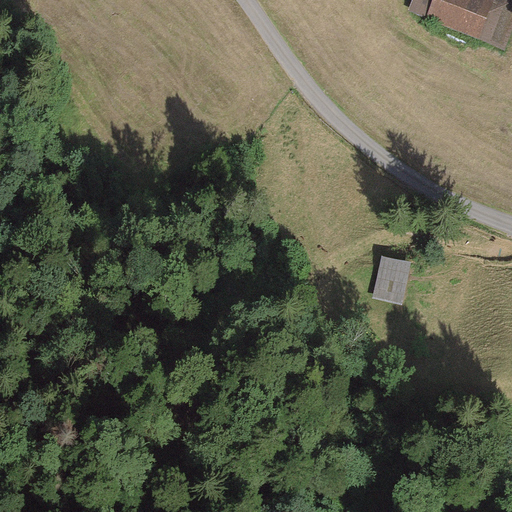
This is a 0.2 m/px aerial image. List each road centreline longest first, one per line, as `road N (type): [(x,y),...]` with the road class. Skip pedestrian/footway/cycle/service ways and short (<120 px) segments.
road 1 (track): [(511,401),(502,392),(430,392),(402,382),(332,309),(326,291),(331,268),(386,239),(511,250)]
road 2 (unclassified): [(243,0),(353,133),(436,193),(511,225)]
road 3 (track): [(157,511),(158,466),(171,436),(192,453),(220,511)]
